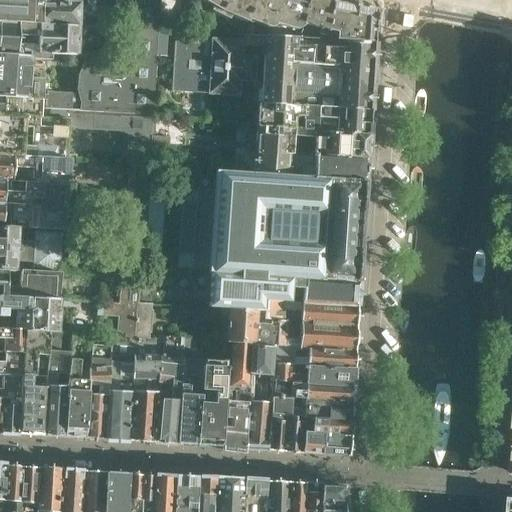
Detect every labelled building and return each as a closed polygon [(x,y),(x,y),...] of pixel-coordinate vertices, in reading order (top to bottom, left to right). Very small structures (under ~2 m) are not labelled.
[(159,28),(160,0),(0,0),(0,21),(82,25),(82,24),(86,24),(132,27),(159,28)] [(218,14),(225,0),(195,0),(184,19),(204,30),(210,30),(218,14)] [(247,19),(255,0),(225,0),(218,14),(227,19),(230,14),(246,22),(247,19)] [(326,30),(332,3),(331,3),(330,3),(330,5),(326,4),(326,3),(325,2),(315,0),(255,0),(247,19),(270,27),(275,27),(276,25),(294,30),(302,27),(303,25),(326,30)] [(373,28),(374,14),(375,14),(375,13),(376,11),(375,11),(375,10),(372,10),(371,10),(371,11),(357,9),(357,8),(357,7),(356,7),(355,7),(354,7),(354,8),(338,5),(337,5),(337,6),(333,5),(333,3),(332,3),(326,30),(336,34),(334,41),(373,44),(373,43),(374,43),(374,41),(372,41),(373,37),(374,37),(374,36),(374,35),(373,34),(373,30),(374,30),(374,29),(374,28),(373,28)] [(21,52),(21,46),(17,45),(17,34),(38,35),(37,46),(30,46),(30,52),(65,54),(85,55),(85,48),(82,44),(76,44),(76,33),(83,34),(86,31),(86,24),(82,24),(82,25),(0,21),(0,51),(9,52),(21,52)] [(154,114),(157,61),(159,28),(132,27),(131,57),(85,55),(65,54),(63,84),(45,83),(45,79),(28,78),(30,58),(0,55),(0,97),(42,100),(41,108),(52,109),(69,110),(69,109),(154,114)] [(206,92),(209,40),(176,37),(174,61),(172,90),(206,92)] [(368,114),(368,113),(369,113),(369,111),(368,111),(369,107),(373,44),(334,41),(266,37),(261,103),(259,103),(254,175),(290,177),(292,154),(366,159),(367,136),(367,125),(368,125),(368,123),(368,122),(367,122),(367,114),(368,114)] [(254,80),(256,57),(242,56),(243,42),(209,40),(206,92),(239,94),(240,80),(254,80)] [(41,118),(41,108),(42,100),(0,97),(0,114),(24,116),(24,117),(41,118)] [(69,143),(70,125),(81,127),(129,131),(127,161),(150,163),(154,114),(69,109),(69,110),(52,109),(52,119),(41,118),(24,117),(24,116),(0,114),(0,155),(70,159),(76,159),(77,143),(69,143)] [(359,250),(361,214),(362,214),(363,209),(361,209),(362,208),(360,208),(360,202),(362,202),(362,201),(363,201),(363,196),(362,196),(362,195),(360,195),(361,188),(363,188),(364,188),(364,183),(363,183),(364,181),(366,159),(292,154),(290,177),(254,175),(165,169),(164,185),(149,184),(149,188),(147,221),(146,234),(174,236),(172,255),(168,255),(165,305),(230,309),(264,312),(265,301),(293,303),(293,299),(302,299),(302,304),(356,307),(358,283),(357,283),(357,281),(358,281),(358,277),(357,276),(355,275),(356,269),(358,269),(358,268),(359,268),(359,263),(357,263),(358,262),(356,262),(356,256),(358,256),(358,255),(360,255),(360,250),(359,250)] [(69,179),(70,159),(0,155),(0,180),(74,184),(74,179),(69,179)] [(149,188),(74,184),(0,180),(0,226),(2,227),(3,213),(11,213),(10,228),(16,228),(65,231),(66,216),(147,221),(149,188)] [(59,268),(61,238),(35,236),(35,243),(15,242),(16,228),(10,228),(2,227),(0,226),(0,270),(6,271),(13,271),(14,259),(34,260),(33,267),(59,268)] [(5,288),(6,271),(0,270),(0,297),(59,301),(61,301),(62,295),(58,295),(59,280),(63,280),(63,275),(20,272),(19,289),(5,288)] [(135,337),(137,304),(138,280),(120,278),(119,305),(108,304),(107,320),(118,320),(117,336),(135,337)] [(0,310),(16,311),(15,331),(24,332),(48,333),(57,334),(59,301),(0,297),(0,310)] [(252,345),(274,346),(294,347),(309,348),(353,351),(354,339),(356,307),(302,304),(293,303),(265,301),(264,312),(230,309),(229,335),(221,334),(220,343),(228,343),(233,343),(252,345)] [(149,332),(150,310),(149,310),(149,304),(137,304),(135,337),(147,338),(147,332),(149,332)] [(0,340),(4,340),(4,353),(22,354),(24,332),(15,331),(0,330),(0,340)] [(22,354),(21,377),(19,400),(17,435),(42,436),(48,333),(24,332),(22,354)] [(63,437),(68,362),(69,353),(60,353),(61,334),(57,334),(48,333),(42,436),(63,437)] [(153,442),(159,358),(160,358),(161,339),(147,338),(135,337),(117,336),(113,336),(112,343),(106,440),(128,441),(128,440),(153,442)] [(180,401),(182,375),(183,360),(184,340),(161,339),(160,358),(159,358),(153,442),(154,442),(176,444),(179,401),(180,401)] [(106,440),(112,343),(93,342),(92,364),(90,382),(88,382),(85,438),(106,440)] [(245,449),(252,345),(233,343),(231,372),(227,372),(226,387),(238,388),(237,407),(225,406),(222,447),(244,449),(245,449)] [(269,415),(270,398),(271,381),(273,363),(274,346),(252,345),(245,449),(267,450),(269,415)] [(352,369),(353,352),(353,351),(309,348),(308,358),(293,357),(294,347),(274,346),(273,363),(292,365),(307,366),(352,369)] [(4,353),(0,352),(0,376),(21,377),(22,354),(4,353)] [(226,387),(227,372),(228,362),(183,360),(182,375),(202,376),(197,446),(222,447),(225,406),(226,387)] [(85,438),(88,382),(78,381),(79,363),(68,362),(63,437),(85,438)] [(351,386),(352,374),(352,369),(307,366),(306,374),(291,373),(292,365),(273,363),(271,381),(351,386)] [(197,446),(202,376),(182,375),(180,401),(179,401),(176,444),(177,444),(197,446)] [(19,400),(21,377),(0,376),(0,398),(2,399),(19,400)] [(350,403),(351,386),(271,381),(270,398),(291,399),(291,390),(305,390),(305,400),(350,403)] [(345,410),(345,404),(349,404),(349,405),(350,405),(350,403),(305,400),(301,400),(300,404),(305,404),(304,410),(290,409),(291,399),(270,398),(269,415),(295,417),(304,417),(314,418),(349,420),(349,419),(349,413),(349,409),(348,409),(348,410),(345,410)] [(0,433),(17,435),(19,400),(2,399),(0,426),(0,433)] [(301,453),(303,424),(294,424),(295,417),(269,415),(267,450),(301,453)] [(348,437),(348,436),(348,435),(313,433),(314,418),(304,417),(304,425),(303,424),(301,453),(315,453),(317,451),(320,452),(320,453),(320,454),(321,454),(331,455),(333,455),(342,455),(344,455),(347,455),(347,453),(347,452),(347,451),(348,442),(348,441),(348,440),(347,440),(347,437),(348,437)] [(348,429),(349,422),(349,421),(350,420),(349,420),(314,418),(313,433),(348,435),(348,434),(346,434),(346,431),(347,430),(348,430),(348,429)] [(20,502),(22,468),(6,467),(3,511),(21,511),(22,503),(20,502)] [(35,511),(38,469),(22,468),(20,502),(22,503),(21,511),(35,511)] [(60,511),(63,471),(38,469),(35,511),(60,511)] [(80,511),(83,472),(63,471),(60,511),(80,511)] [(125,511),(128,474),(83,472),(80,511),(125,511)] [(138,511),(141,475),(128,474),(125,511),(138,511)] [(151,511),(154,476),(141,475),(138,511),(151,511)] [(172,511),(175,477),(154,476),(151,511),(172,511)] [(195,511),(198,479),(197,478),(175,477),(172,511),(195,511)] [(212,511),(215,480),(198,479),(195,511),(212,511)] [(263,511),(266,483),(243,481),(242,481),(215,479),(215,480),(212,511),(263,511)] [(286,511),(288,484),(266,483),(263,511),(286,511)] [(303,511),(305,485),(304,485),(304,486),(304,490),(301,490),(300,486),(300,485),(289,484),(288,484),(286,511),(303,511)] [(321,490),(320,490),(317,489),(316,486),(315,485),(315,486),(311,486),(311,485),(310,485),(310,486),(306,486),(306,485),(305,485),(303,511),(319,511),(320,503),(321,490)] [(343,504),(344,487),(320,486),(320,487),(320,490),(321,490),(320,503),(343,504)] [(342,511),(343,511),(343,504),(320,503),(319,511),(342,511)]
